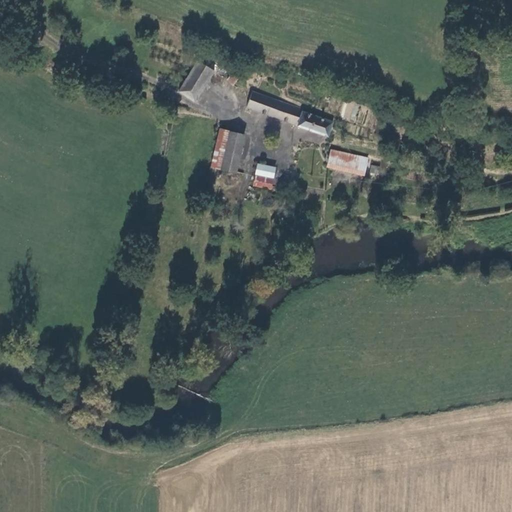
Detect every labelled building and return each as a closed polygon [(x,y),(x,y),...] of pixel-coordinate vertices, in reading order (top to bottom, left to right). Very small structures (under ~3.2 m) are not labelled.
[(215,71),(198,60),(177,91),(195,102),(215,71)] [(230,81),(223,87),(228,92),(234,86),(230,81)] [(238,84),(238,88),(241,90),(246,92),(248,89),(248,84),(245,81),(241,81),(238,84)] [(253,95),(249,110),(328,138),(329,136),(332,124),(304,113),(305,112),(253,95)] [(357,103),(343,102),(342,119),(356,120),(357,103)] [(217,134),(210,168),(236,173),(243,140),(217,134)] [(332,156),(329,167),(348,172),(351,161),(332,156)] [(348,172),(365,176),(368,165),(351,161),(348,172)] [(371,164),(369,175),(378,177),(380,166),(371,164)] [(259,166),(256,177),(254,187),(271,190),(275,169),(259,166)]
